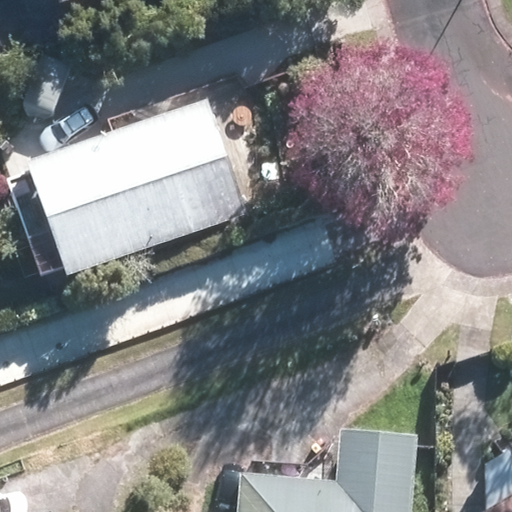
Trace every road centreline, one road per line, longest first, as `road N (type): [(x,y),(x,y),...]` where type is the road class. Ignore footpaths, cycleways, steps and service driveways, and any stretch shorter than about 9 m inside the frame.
road 1 (unknown): [(0,427),(336,301),(475,289)]
road 2 (residential): [(490,191),(436,0)]
